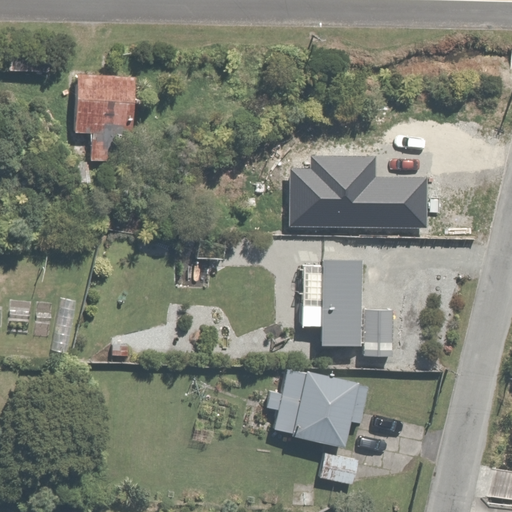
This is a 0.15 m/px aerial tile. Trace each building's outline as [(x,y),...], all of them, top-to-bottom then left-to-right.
[(138,74),(78,74),(77,136),(95,136),(95,164),(118,164),(118,138),(137,139),(138,74)] [(323,263),(305,263),(303,311),(320,312),(319,346),(360,347),(363,261),(323,260),(323,263)] [(396,312),(366,311),(365,356),(395,357),(396,312)] [(358,381),(289,365),(282,395),(269,392),(265,410),(279,413),(275,431),(347,448),(353,422),(365,425),(373,390),(357,386),(358,381)] [(363,455),(325,446),(318,477),(356,485),(363,455)]
